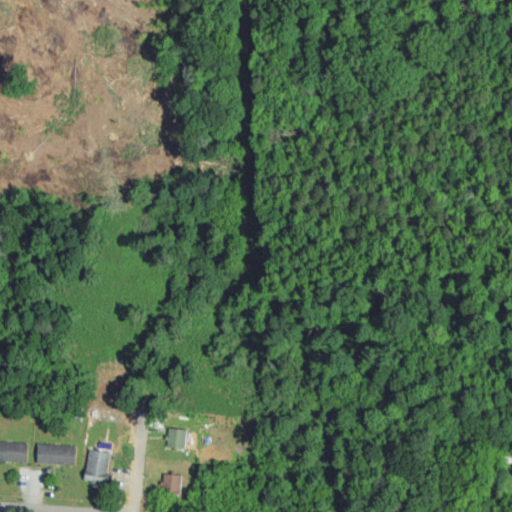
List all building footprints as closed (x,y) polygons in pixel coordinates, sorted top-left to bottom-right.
[(169,427),(187,428),(185,447),(168,446),(169,427)] [(0,441),(27,443),(26,463),(0,461),(0,441)] [(38,445),(76,447),(75,465),(37,463),(38,445)] [(91,449),(110,452),(107,474),(115,475),(113,484),(86,480),(91,449)] [(164,473),(181,474),(180,493),(163,492),(164,473)]
